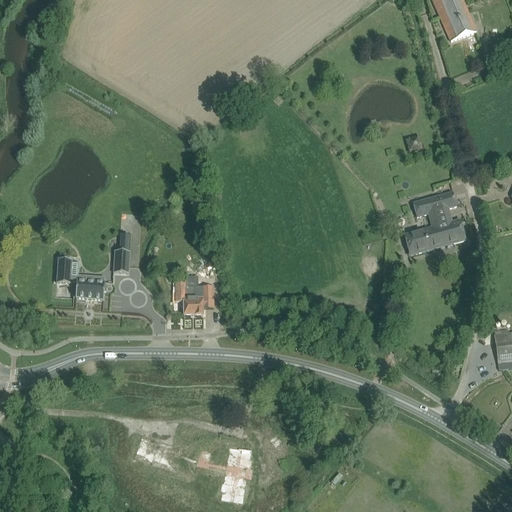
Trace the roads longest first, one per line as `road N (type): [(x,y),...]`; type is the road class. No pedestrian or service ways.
road 1 (residential): [(445,423),(463,378),(481,265),(477,218),(421,4)]
road 2 (unclassified): [(0,418),(20,408),(234,430),(267,359)]
road 3 (secondary): [(71,359),(267,359)]
road 4 (secondary): [(267,359),(349,380),(445,423)]
